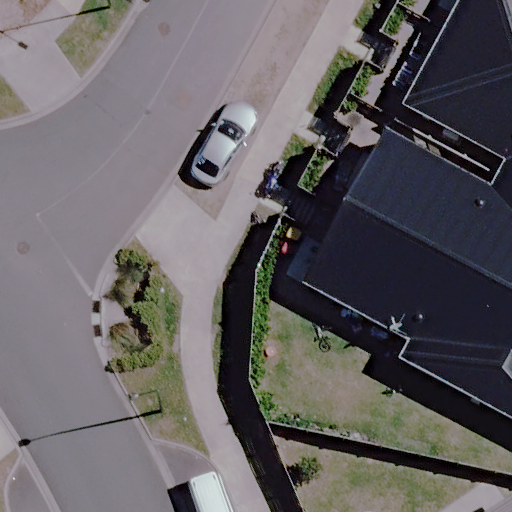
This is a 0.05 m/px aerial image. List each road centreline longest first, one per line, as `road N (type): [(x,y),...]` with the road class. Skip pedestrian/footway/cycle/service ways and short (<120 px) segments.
road 1 (residential): [(204,0),(117,151),(0,244)]
road 2 (residential): [(0,249),(85,415),(117,511)]
